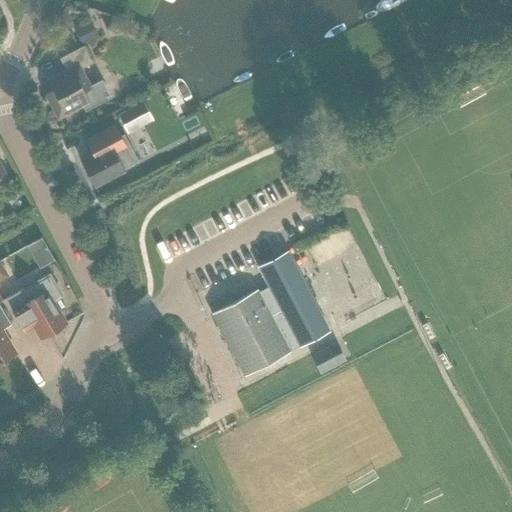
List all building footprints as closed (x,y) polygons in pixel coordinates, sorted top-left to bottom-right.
[(84,22),(73,28),(80,43),(92,37),(87,28),(84,22)] [(109,97),(100,80),(89,86),(80,69),(92,63),(83,46),(59,59),(65,71),(47,80),(52,91),(45,95),(57,119),(82,106),(84,109),(109,97)] [(143,101),(117,114),(124,127),(150,114),(145,106),(143,101)] [(123,169),(115,153),(125,147),(114,125),(85,141),(86,142),(88,141),(95,155),(80,163),(92,185),(123,169)] [(29,239),(41,261),(54,253),(42,232),(29,239)] [(329,331),(287,251),(257,267),(268,287),(258,293),(256,290),(211,314),(244,376),(289,352),(288,352),(299,346),(299,347),(329,331)] [(27,315),(41,338),(65,324),(45,291),(30,300),(23,288),(5,299),(17,321),(27,315)] [(0,362),(15,354),(1,331),(11,325),(0,307),(0,362)] [(335,342),(310,355),(320,374),(345,361),(335,342)]
